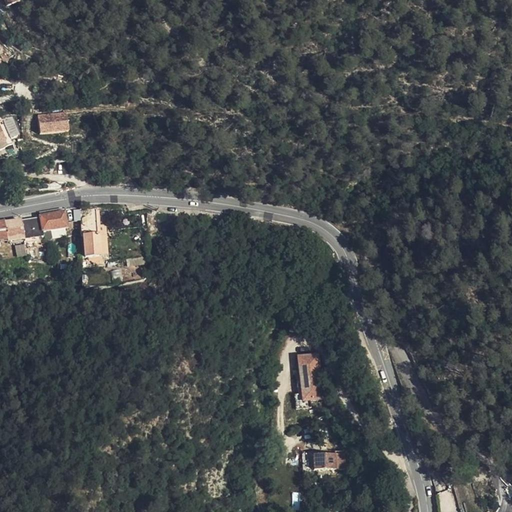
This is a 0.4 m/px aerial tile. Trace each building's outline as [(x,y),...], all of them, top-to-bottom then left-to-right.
[(68,133),(66,114),(38,118),(40,136),(68,133)] [(12,116),(3,119),(11,138),(19,135),(12,116)] [(97,210),(81,211),(82,230),(83,238),(86,237),(88,259),(99,259),(97,210)] [(108,212),(97,212),(99,259),(106,258),(108,212)] [(42,220),(44,236),(62,234),(66,233),(64,215),(41,217),(42,220)] [(24,222),(26,243),(45,241),(44,236),(42,220),(24,222)] [(0,243),(9,243),(7,224),(0,225),(0,243)] [(322,399),(319,352),(297,354),(301,401),(322,399)] [(334,452),(313,454),(314,471),(336,469),(334,452)]
